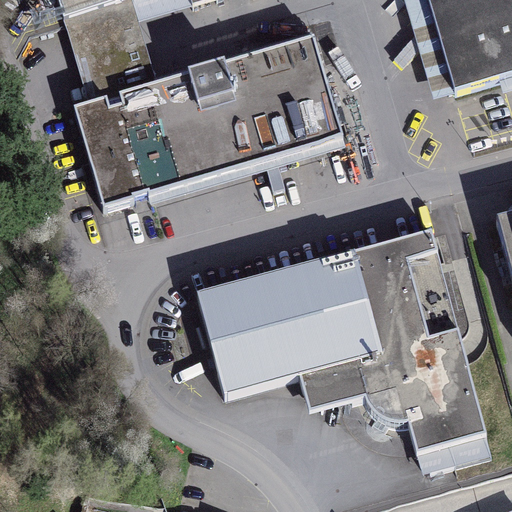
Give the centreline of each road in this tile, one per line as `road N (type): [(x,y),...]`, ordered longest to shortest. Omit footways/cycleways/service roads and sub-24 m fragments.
road 1 (residential): [(100,275),(511,166)]
road 2 (residential): [(289,511),(279,487),(154,399),(100,275)]
road 3 (residential): [(100,275),(10,0)]
road 4 (unknown): [(401,197),(348,0)]
